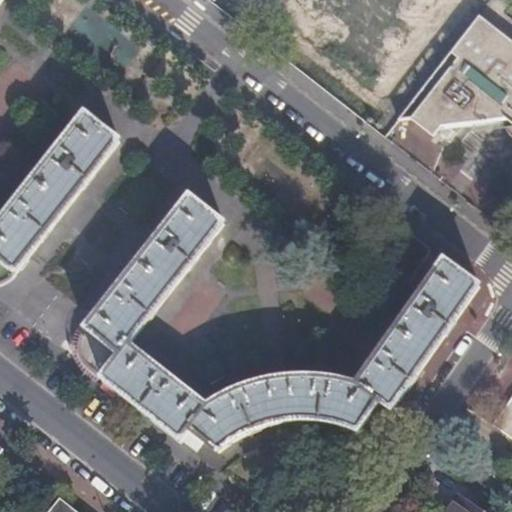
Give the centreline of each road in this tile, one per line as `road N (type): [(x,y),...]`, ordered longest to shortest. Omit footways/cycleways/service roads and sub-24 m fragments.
road 1 (residential): [(161,0),(511,270)]
road 2 (residential): [(370,511),(511,308)]
road 3 (tertiary): [(0,376),(173,511)]
